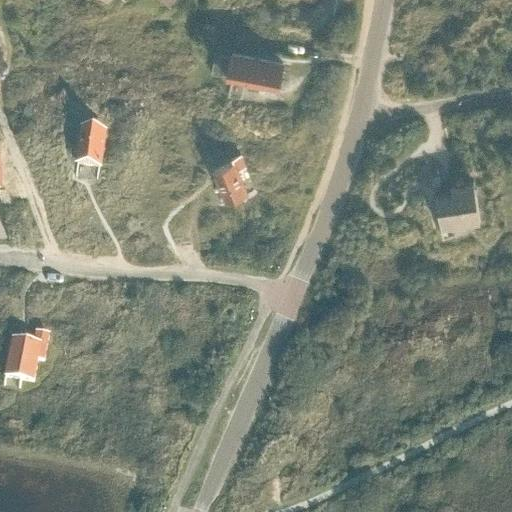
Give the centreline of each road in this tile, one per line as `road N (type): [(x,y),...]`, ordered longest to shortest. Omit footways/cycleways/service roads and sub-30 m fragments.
road 1 (residential): [(293,298),(218,280),(0,262)]
road 2 (tertiary): [(202,511),(293,298)]
road 3 (unclassified): [(293,298),(361,110)]
road 4 (residential): [(361,110),(398,112),(511,90)]
